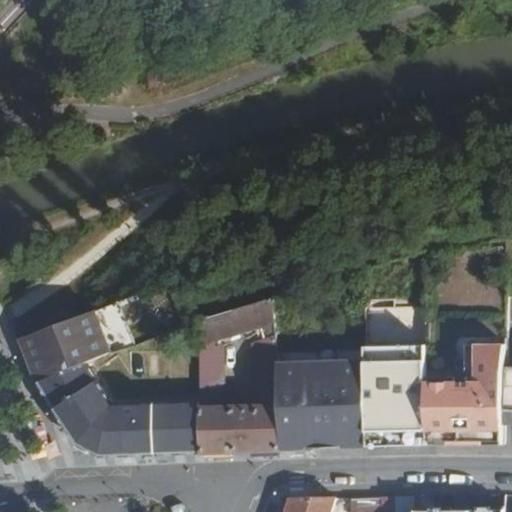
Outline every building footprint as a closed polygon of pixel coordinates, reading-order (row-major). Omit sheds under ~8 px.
[(427,352),(422,251),(365,269),(366,297),(399,296),(401,353),(427,352)] [(278,319),(277,296),(199,321),(200,343),(278,319)] [(109,354),(101,331),(128,321),(122,304),(23,339),(38,379),(85,362),(109,354)] [(506,441),(503,341),(466,342),(467,379),(455,379),(455,374),(428,375),(431,443),(506,441)] [(283,447),(280,353),(279,343),(255,343),(257,395),(261,395),(261,405),(217,407),(216,392),(202,393),(202,402),(204,450),(283,447)] [(371,445),(368,373),(367,349),(280,353),(283,447),(371,445)] [(204,450),(202,402),(115,405),(85,362),(38,379),(81,443),(104,453),(204,450)] [(399,412),(398,393),(388,393),(388,372),(368,373),(371,445),(390,444),(389,413),(399,412)] [(508,511),(508,494),(475,495),(474,511),(508,511)] [(346,511),(392,511),(392,496),(346,497),(346,511)] [(331,511),(337,497),(293,497),(288,511),(331,511)]
